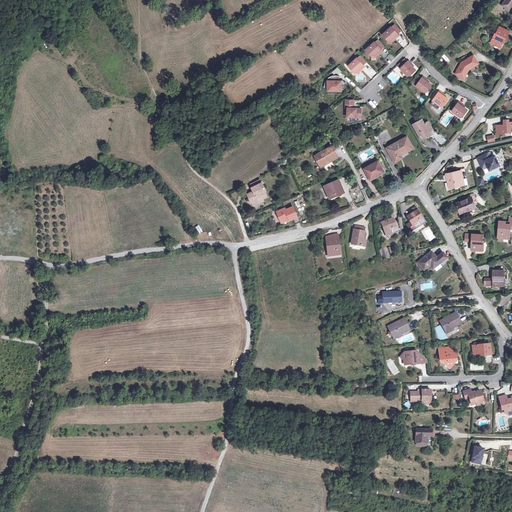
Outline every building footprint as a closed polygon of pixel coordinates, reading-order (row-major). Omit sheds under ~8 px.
[(511,0),(505,0),(502,5),(510,10),(511,7),(511,0)] [(394,24),(391,27),(397,34),(400,31),(394,24)] [(395,38),(399,35),(397,34),(391,27),(382,34),(387,40),(391,40),(395,37),(395,38)] [(495,33),(490,43),(500,47),(504,38),(505,39),(509,31),(499,27),(496,34),(495,33)] [(375,42),(381,49),(384,46),(378,40),(375,42)] [(379,53),(382,50),(381,49),(375,42),(374,42),(366,50),(371,55),(375,56),(378,52),(379,53)] [(444,54),(442,57),(448,63),(450,60),(444,54)] [(461,63),(455,74),(464,78),(467,72),(466,71),(468,69),(469,69),(479,64),(474,56),(461,63)] [(361,69),(364,66),(363,65),(359,61),(357,58),(348,66),(353,71),(357,72),(360,68),(361,69)] [(406,75),(409,74),(414,69),(412,66),(410,64),(411,64),(408,60),(406,62),(404,64),(400,68),(406,75)] [(372,68),(366,71),(369,78),(375,75),(372,68)] [(328,89),(341,89),(341,80),(339,80),(339,75),(332,75),(332,78),(329,78),(329,80),(328,80),(328,89)] [(416,85),(421,78),(418,76),(413,83),(416,85)] [(426,79),(422,77),(421,78),(416,85),(415,86),(423,91),(426,90),(430,84),(427,82),(425,80),(426,79)] [(443,105),(448,99),(444,96),(441,94),(442,93),(439,91),(432,100),(440,105),(443,105)] [(347,117),(361,118),(361,109),(353,108),(354,100),(346,100),(345,108),(347,108),(347,117)] [(370,100),(368,102),(374,108),(376,106),(370,100)] [(463,107),(461,105),(462,104),(458,102),(452,111),(459,116),(463,115),(467,109),(463,107)] [(422,120),(413,124),(421,139),(430,134),(428,131),(432,129),(428,121),(424,124),(422,120)] [(504,125),(500,125),(501,134),(505,133),(505,132),(511,131),(511,122),(508,122),(508,121),(508,120),(504,120),(504,125)] [(486,136),(487,142),(495,141),(494,134),(486,136)] [(407,137),(387,148),(394,161),(400,158),(398,154),(407,149),(408,150),(413,148),(407,137)] [(331,145),(314,155),(319,165),(330,159),(331,161),(336,158),(332,151),(334,150),(331,145)] [(400,155),(408,150),(407,149),(398,154),(400,158),(402,157),(400,155)] [(484,155),(477,158),(481,168),(486,166),(489,171),(497,167),(496,164),(499,163),(495,155),(490,158),(488,159),(487,156),(484,155)] [(321,167),(331,161),(330,159),(319,165),(321,167)] [(384,171),(378,161),(364,169),(370,179),(384,171)] [(461,171),(446,174),(449,188),(461,185),(467,184),(466,179),(463,180),(461,171)] [(476,179),(478,186),(485,185),(483,177),(476,179)] [(339,180),(324,186),(330,200),(338,197),(337,195),(344,192),(339,180)] [(251,192),(247,194),(248,198),(249,197),(253,206),(259,203),(256,198),(262,195),(263,198),(268,196),(265,192),(266,191),(262,182),(260,183),(252,187),(251,187),(254,194),(252,195),(251,192)] [(456,203),(460,214),(476,208),(471,197),(456,203)] [(285,208),(277,211),(281,221),(289,218),(289,219),(289,220),(297,216),(293,206),(285,209),(285,208)] [(425,222),(415,207),(408,211),(410,214),(407,216),(413,226),(416,223),(418,226),(425,222)] [(499,222),(497,241),(503,241),(503,238),(510,239),(511,225),(511,217),(509,218),(509,222),(499,222)] [(393,218),(381,223),(385,232),(389,231),(390,235),(398,232),(393,218)] [(355,226),(351,244),(362,246),(363,240),(364,231),(364,227),(355,226)] [(483,235),(465,234),(465,241),(471,242),(471,250),(483,251),(484,241),(482,241),(483,235)] [(327,242),(328,252),(332,252),(332,256),(340,255),(338,241),(334,241),(327,242)] [(388,247),(381,251),(384,258),(391,254),(388,247)] [(432,252),(418,262),(423,269),(430,265),(433,268),(447,258),(443,253),(437,258),(432,252)] [(493,278),(486,278),(486,286),(505,286),(505,276),(504,276),(504,270),(493,270),(493,278)] [(402,302),(401,291),(382,292),(383,296),(378,297),(378,303),(402,302)] [(381,312),(391,311),(390,303),(386,304),(386,303),(381,304),(381,312)] [(456,312),(440,321),(445,331),(453,328),(461,323),(456,312)] [(404,319),(388,326),(393,337),(401,334),(410,329),(404,319)] [(490,344),(472,345),(473,355),(482,354),(483,356),(491,355),(490,344)] [(448,348),(439,349),(439,356),(441,356),(441,359),(444,359),(444,363),(450,368),(453,364),(453,359),(456,359),(456,354),(455,354),(450,354),(448,352),(448,348)] [(407,365),(423,363),(423,360),(422,356),(419,354),(417,354),(417,351),(404,352),(400,357),(404,360),(404,361),(406,361),(407,365)] [(418,391),(412,391),(412,401),(422,401),(422,402),(424,404),(428,404),(431,402),(431,396),(432,394),(431,392),(431,389),(418,389),(418,391)] [(470,389),(463,391),(465,399),(469,397),(471,405),(476,403),(482,401),(481,397),(483,396),(481,391),(472,393),(470,389)] [(506,395),(499,397),(501,406),(503,405),(505,413),(508,415),(510,412),(511,411),(511,396),(511,397),(511,398),(507,399),(506,395)] [(432,430),(416,429),(416,442),(417,442),(426,442),(427,442),(427,436),(431,436),(432,430)] [(480,447),(474,446),(471,463),(481,465),(484,449),(479,448),(480,447)]
